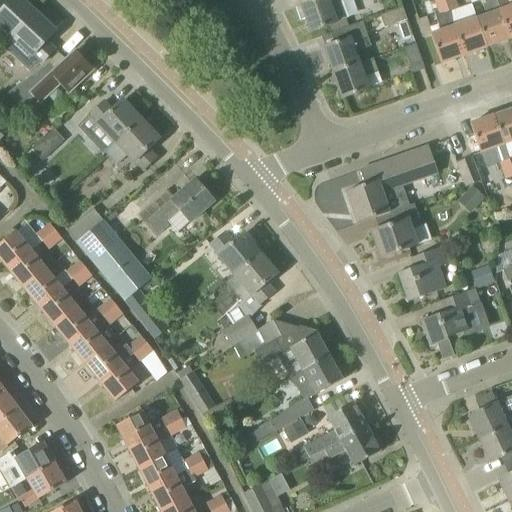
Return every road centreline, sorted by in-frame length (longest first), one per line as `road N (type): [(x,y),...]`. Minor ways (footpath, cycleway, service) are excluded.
road 1 (residential): [(250,181),(334,295),(395,404)]
road 2 (residential): [(67,0),(250,181)]
road 3 (residential): [(112,511),(76,441),(0,339)]
road 4 (residential): [(321,151),(511,84)]
road 5 (residential): [(321,151),(256,0)]
road 6 (residential): [(395,404),(511,363)]
